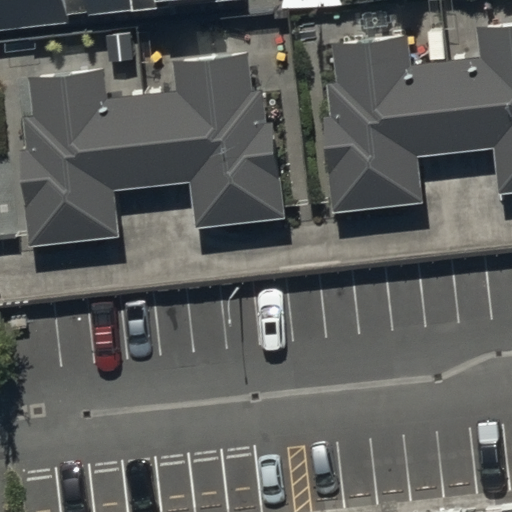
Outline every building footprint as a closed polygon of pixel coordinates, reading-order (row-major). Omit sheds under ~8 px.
[(0,0),(0,33),(79,24),(76,0),(0,0)] [(94,0),(96,16),(246,0),(94,0)] [(490,59),(455,63),(464,153),(505,149),(510,195),(511,194),(511,25),(486,29),(490,59)] [(332,118),(343,214),(431,205),(426,158),(464,153),(455,63),(420,66),(417,36),(341,44),(345,83),(335,84),(339,118),(332,118)] [(187,93),(152,96),(161,186),(201,182),(206,228),(294,218),(283,122),(276,122),(273,90),(262,91),(258,54),(183,62),(187,93)] [(29,151),(39,247),(128,237),(123,191),(161,186),(152,96),(117,100),(114,68),(38,77),(42,116),(32,117),(35,151),(29,151)] [(511,511),(511,500),(398,511),(511,511)]
